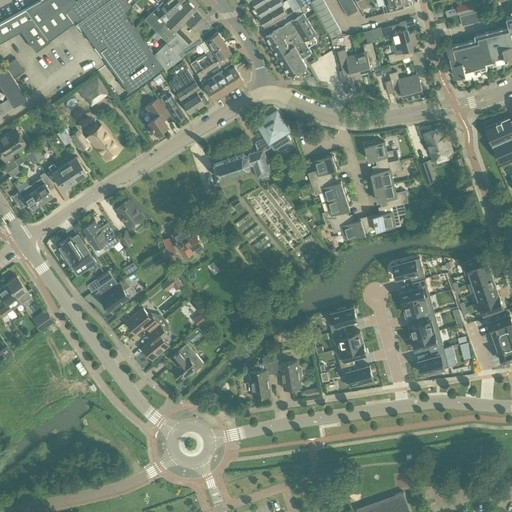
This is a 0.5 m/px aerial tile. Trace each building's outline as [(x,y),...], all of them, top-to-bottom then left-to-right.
[(38,0),(25,8),(34,20),(41,29),(48,39),(72,21),(65,11),(76,0),(75,0),(38,0)] [(75,0),(76,0),(65,11),(72,21),(72,20),(74,19),(129,91),(163,65),(129,20),(133,6),(138,0),(75,0)] [(168,0),(167,1),(165,0),(162,0),(156,7),(156,6),(144,19),(153,27),(158,22),(159,21),(173,9),(181,3),(184,0),(168,0)] [(206,21),(184,0),(173,9),(159,21),(153,27),(167,41),(155,53),(163,65),(162,65),(165,69),(181,57),(177,52),(201,36),(201,35),(196,30),(206,21)] [(247,0),(252,8),(266,0),(247,0)] [(266,0),(252,8),(258,17),(282,3),(284,2),(283,0),(266,0)] [(351,0),(342,5),(345,10),(356,4),(353,0),(351,0)] [(382,5),(384,12),(405,7),(403,2),(405,2),(404,0),(384,0),(386,4),(382,5)] [(313,7),(316,12),(327,6),(324,1),(313,7)] [(447,17),(459,14),(475,10),(473,2),(457,6),(458,8),(446,11),(447,17)] [(287,11),(282,3),(258,17),(255,18),(260,27),(287,11)] [(345,10),(348,15),(359,9),(356,4),(345,10)] [(316,12),(319,17),(330,11),(327,6),(316,12)] [(20,29),(19,28),(34,20),(25,8),(6,18),(13,32),(20,29)] [(467,13),(460,15),(462,25),(491,18),(488,8),(467,13)] [(330,11),(319,17),(322,23),(333,17),(330,11)] [(304,13),(266,36),(288,73),(290,75),(307,65),(302,58),(312,52),(308,46),(317,41),(313,35),(316,33),(304,13)] [(486,63),(511,56),(511,14),(506,16),(509,29),(475,37),(476,42),(453,47),(453,44),(447,45),(455,76),(487,67),(486,63)] [(325,28),(335,22),(333,17),(322,23),(325,28)] [(6,18),(0,21),(0,32),(3,38),(13,32),(6,18)] [(19,28),(20,29),(27,39),(41,29),(34,20),(19,28)] [(338,27),(335,22),(325,28),(328,33),(338,27)] [(391,35),(393,43),(416,37),(414,31),(409,32),(406,23),(382,29),(384,37),(391,35)] [(381,26),(371,29),(373,34),(374,37),(384,35),(382,29),(381,26)] [(338,27),(328,33),(330,38),(341,32),(341,31),(338,27)] [(48,39),(41,29),(27,39),(35,49),(47,40),(48,39)] [(223,40),(217,30),(203,39),(201,36),(193,41),(184,48),(187,53),(197,46),(196,45),(203,41),(209,50),(223,40)] [(417,43),(416,37),(393,43),(396,51),(388,53),(390,62),(415,55),(412,45),(417,43)] [(209,50),(215,60),(227,53),(230,51),(223,40),(209,50)] [(365,52),(357,54),(362,75),(368,74),(367,68),(378,66),(371,42),(363,44),(365,52)] [(184,48),(177,52),(181,57),(187,53),(184,48)] [(362,75),(357,54),(348,56),(346,49),(337,51),(344,75),(354,72),(356,77),(362,75)] [(201,69),(208,80),(233,63),(227,53),(215,60),(201,69)] [(19,63),(15,57),(9,61),(6,64),(10,70),(19,63)] [(190,62),(196,72),(201,69),(195,59),(190,62)] [(196,90),(200,88),(182,60),(170,68),(176,77),(169,82),(172,87),(179,82),(182,87),(175,91),(189,113),(208,101),(203,94),(200,96),(196,90)] [(10,70),(14,77),(24,69),(19,63),(10,70)] [(243,79),(233,63),(208,80),(201,69),(196,72),(206,87),(212,98),(222,92),(243,79)] [(417,73),(408,75),(414,97),(420,95),(419,89),(429,87),(423,63),(415,65),(417,73)] [(0,67),(0,85),(9,99),(14,106),(27,98),(5,64),(0,67)] [(414,97),(408,75),(399,78),(397,70),(389,72),(396,96),(406,93),(408,99),(414,97)] [(79,90),(88,103),(107,90),(98,77),(79,90)] [(160,96),(176,121),(184,115),(175,101),(171,103),(164,93),(160,96)] [(147,121),(155,133),(157,132),(157,133),(162,130),(161,129),(167,125),(162,119),(169,115),(157,97),(145,105),(153,117),(147,121)] [(0,115),(14,106),(9,99),(0,104),(0,115)] [(257,146),(258,150),(248,153),(248,152),(214,163),(219,178),(253,166),(252,165),(253,165),(258,177),(262,176),(262,177),(268,175),(268,174),(272,172),(265,150),(272,146),(274,149),(291,139),(288,134),(288,135),(286,133),(289,131),(289,130),(290,130),(277,110),(276,110),(257,122),(256,123),(265,136),(255,142),(257,146)] [(511,119),(511,120),(510,117),(496,122),(497,125),(487,129),(500,159),(510,154),(511,157),(511,156),(511,119)] [(101,125),(87,136),(106,159),(120,148),(101,125)] [(433,158),(435,157),(437,162),(448,157),(447,153),(453,151),(447,133),(445,134),(442,126),(424,133),(433,158)] [(15,127),(0,136),(0,152),(5,161),(13,156),(11,153),(26,144),(15,127)] [(72,139),(70,135),(64,127),(59,131),(67,143),(72,139)] [(82,149),(89,144),(77,130),(71,135),(82,149)] [(378,157),(380,163),(399,159),(397,148),(387,150),(384,140),(373,143),(373,141),(367,143),(367,144),(366,144),(366,146),(365,146),(366,152),(367,152),(369,159),(378,157)] [(36,146),(31,149),(37,160),(38,161),(44,158),(36,146)] [(37,160),(31,149),(25,153),(32,163),(37,160)] [(308,172),(312,183),(330,177),(328,171),(337,168),(335,161),(336,160),(334,155),(333,155),(332,154),(314,159),(317,169),(308,172)] [(75,155),(64,163),(74,179),(86,172),(75,155)] [(456,158),(459,168),(464,166),(462,156),(456,158)] [(402,170),(399,159),(380,163),(381,170),(372,172),(373,179),(372,179),(373,185),(374,185),(375,186),(393,182),(391,172),(402,170)] [(18,165),(14,160),(4,167),(7,172),(18,165)] [(63,187),(74,179),(64,163),(57,168),(53,162),(48,165),(63,187)] [(53,194),(50,189),(54,186),(44,171),(39,174),(41,176),(30,183),(42,201),(53,194)] [(324,190),(327,200),(346,194),(345,193),(346,192),(345,186),(343,187),(341,180),(332,183),(330,177),(312,183),(315,193),(324,190)] [(470,178),(457,183),(460,191),(473,186),(470,178)] [(395,192),(393,182),(375,186),(375,187),(374,187),(375,193),(376,193),(378,200),(387,198),(389,204),(381,206),(382,206),(408,200),(406,189),(395,192)] [(42,201),(30,183),(12,195),(20,207),(27,202),(32,209),(42,201)] [(346,195),(346,194),(327,200),(331,209),(323,212),(326,222),(350,215),(350,214),(346,215),(345,209),(350,208),(348,201),(349,200),(347,195),(346,195)] [(430,196),(421,198),(423,205),(425,206),(432,205),(430,196)] [(145,229),(139,221),(146,216),(130,199),(116,209),(130,228),(133,226),(139,233),(145,229)] [(408,200),(382,206),(383,212),(373,214),(377,229),(378,229),(378,230),(384,229),(384,227),(395,225),(401,224),(399,213),(406,212),(404,201),(408,200)] [(350,215),(326,222),(326,223),(331,221),(334,231),(343,228),(346,238),(358,234),(359,235),(365,234),(364,232),(366,232),(361,218),(352,221),(350,215)] [(91,241),(96,248),(102,244),(105,249),(120,239),(111,226),(103,231),(95,219),(83,227),(87,235),(85,236),(89,242),(91,241)] [(195,232),(189,222),(173,231),(180,242),(179,243),(185,253),(194,247),(197,252),(205,246),(201,241),(203,240),(197,231),(195,232)] [(126,246),(134,241),(126,231),(119,236),(126,246)] [(76,247),(69,235),(56,243),(61,250),(59,252),(63,258),(65,256),(68,261),(74,258),(77,263),(89,255),(82,244),(76,247)] [(163,239),(167,247),(170,254),(176,252),(170,236),(163,239)] [(164,252),(142,264),(147,271),(168,259),(164,252)] [(485,253),(461,261),(465,273),(469,271),(489,264),(485,253)] [(401,262),(393,264),(397,277),(411,273),(412,279),(425,276),(420,257),(409,260),(409,258),(401,261),(401,262)] [(133,262),(123,268),(127,275),(137,268),(133,262)] [(489,264),(469,271),(473,281),(492,274),(489,264)] [(88,284),(92,291),(97,288),(114,276),(109,270),(88,284)] [(16,274),(6,282),(16,295),(18,298),(21,302),(31,295),(16,274)] [(492,274),(473,281),(476,291),(496,285),(492,274)] [(161,285),(167,292),(172,287),(177,291),(183,285),(173,275),(161,285)] [(110,309),(130,295),(125,288),(130,284),(126,277),(118,282),(114,276),(97,288),(102,296),(110,309)] [(415,287),(400,291),(404,302),(430,295),(425,278),(413,281),(415,287)] [(8,303),(3,307),(10,318),(11,319),(17,315),(12,309),(21,302),(18,298),(16,295),(6,282),(0,286),(0,294),(6,302),(8,303)] [(476,291),(474,291),(478,303),(480,302),(480,301),(499,295),(496,285),(476,291)] [(430,295),(404,302),(407,314),(421,310),(422,316),(435,312),(430,295)] [(499,295),(480,301),(480,302),(484,313),(503,306),(499,295)] [(338,309),(327,312),(332,331),(345,328),(343,322),(357,318),(354,305),(346,307),(346,306),(338,308),(338,309)] [(153,314),(150,310),(148,312),(143,306),(126,320),(136,332),(146,324),(150,330),(164,319),(161,316),(153,314)] [(10,318),(3,307),(0,308),(0,313),(5,321),(10,318)] [(52,322),(54,321),(55,320),(47,309),(33,319),(41,330),(52,322)] [(424,321),(410,325),(413,337),(439,330),(435,312),(422,316),(424,321)] [(511,319),(510,313),(489,320),(503,361),(511,357),(511,319)] [(198,328),(205,322),(206,321),(200,314),(192,321),(198,328)] [(169,344),(165,339),(170,335),(168,332),(168,324),(164,319),(150,330),(147,332),(152,338),(142,346),(151,358),(169,344)] [(198,328),(206,338),(213,332),(205,322),(198,328)] [(345,328),(332,331),(337,348),(363,341),(360,330),(346,333),(345,328)] [(439,330),(413,337),(416,348),(430,344),(431,350),(444,347),(439,330)] [(363,341),(337,348),(341,366),(354,362),(352,357),(366,353),(363,341)] [(177,365),(172,370),(180,380),(202,362),(186,343),(170,357),(177,365)] [(433,356),(419,359),(422,373),(430,371),(431,373),(439,371),(438,368),(448,366),(449,366),(457,364),(452,345),(444,347),(431,350),(433,356)] [(12,352),(7,346),(0,350),(0,351),(5,358),(12,352)] [(20,363),(7,373),(16,387),(34,412),(70,388),(59,372),(62,370),(54,358),(45,364),(43,360),(47,358),(38,346),(21,358),(26,365),(23,367),(20,363)] [(273,360),(274,372),(281,371),(284,389),(301,386),(300,378),(302,378),(301,370),(298,370),(297,360),(289,361),(288,361),(288,362),(280,363),(280,359),(273,360)] [(267,373),(274,372),(273,360),(265,362),(255,363),(256,370),(249,371),(251,381),(248,381),(249,389),(252,389),(253,397),(271,394),(267,373)] [(354,362),(341,366),(346,384),(357,382),(358,384),(366,382),(365,379),(373,377),(370,364),(355,368),(354,362)] [(328,370),(321,371),(322,380),(329,379),(328,370)] [(318,386),(305,389),(307,395),(319,393),(318,386)] [(411,511),(404,491),(356,507),(358,511),(411,511)]
